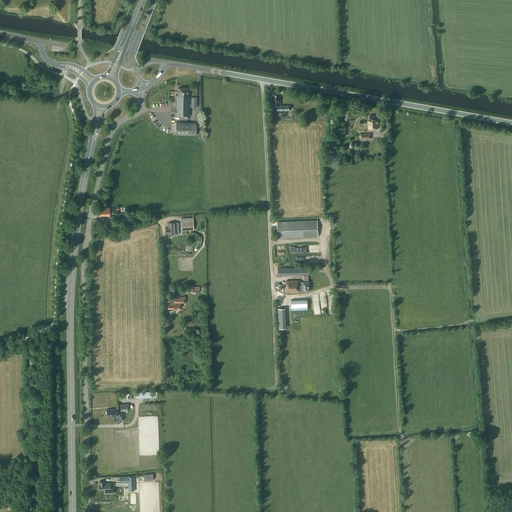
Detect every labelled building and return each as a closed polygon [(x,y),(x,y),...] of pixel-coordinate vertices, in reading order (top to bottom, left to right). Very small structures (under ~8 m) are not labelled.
[(178,95),(176,95),(175,107),(177,107),(177,111),(175,111),(175,116),(190,117),(190,106),(191,106),(191,107),(197,107),(197,97),(191,97),(191,104),(190,104),(190,94),(188,94),(188,88),(178,88),(178,95)] [(279,98),(278,94),(273,94),(273,100),(272,100),(272,106),(277,106),(277,111),(283,111),(290,110),(289,105),(283,105),(280,105),(280,98),(279,98)] [(368,121),(369,129),(378,128),(378,120),(377,120),(377,115),(369,116),(369,121),(368,121)] [(176,122),(176,134),(196,135),(196,123),(176,122)] [(193,217),(187,218),(187,221),(181,222),(181,230),(194,230),(193,217)] [(318,236),(318,220),(277,222),(278,238),(318,236)] [(179,234),(178,222),(168,223),(168,228),(166,228),(166,233),(169,233),(169,234),(179,234)] [(309,291),(308,282),(304,282),(299,282),(299,280),(286,281),(287,293),(302,292),(302,289),(303,289),(303,291),(309,291)] [(170,303),(170,304),(168,304),(168,309),(173,309),(173,310),(180,310),(180,303),(183,303),(184,298),(174,298),(174,303),(170,303)] [(307,309),(307,300),(291,300),(291,309),(307,309)] [(106,409),(107,417),(115,416),(116,418),(119,418),(120,420),(123,420),(123,413),(117,414),(116,408),(106,409)] [(99,489),(105,489),(105,493),(113,493),(113,488),(110,488),(110,483),(105,483),(105,481),(99,481),(99,489)]
